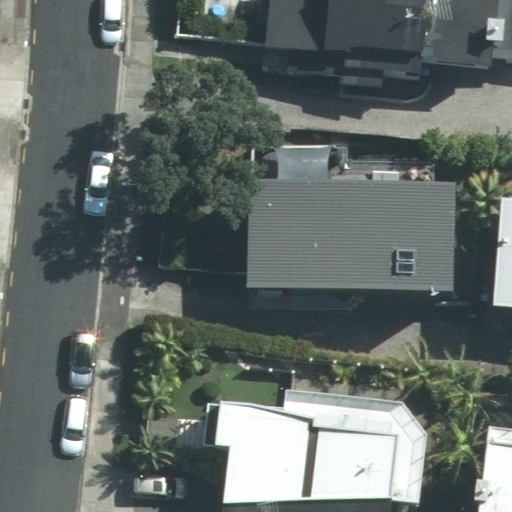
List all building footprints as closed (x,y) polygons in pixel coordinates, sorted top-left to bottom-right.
[(382,91),(418,93),(418,81),(491,86),(497,0),(272,0),(267,83),(333,88),(332,102),(381,105),(382,91)] [(447,207),(240,203),(238,311),(444,315),(447,207)] [(482,326),(511,328),(511,218),(489,217),(482,326)] [(208,413),(206,465),(221,466),(219,511),(389,511),(394,421),(208,413)] [(511,511),(511,437),(471,436),(467,511),(511,511)]
